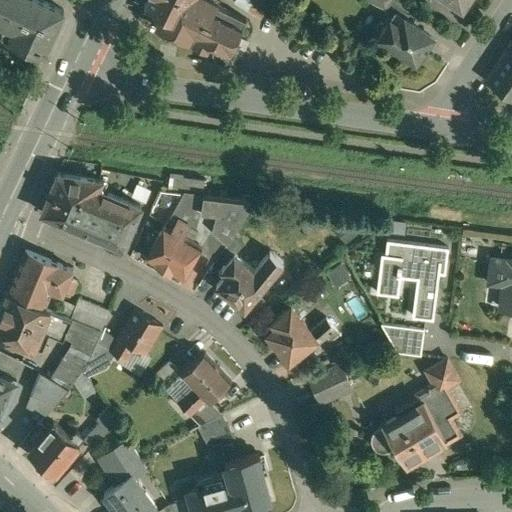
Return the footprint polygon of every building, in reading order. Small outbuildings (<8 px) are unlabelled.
[(65,11),(40,0),(0,0),(0,25),(15,32),(11,40),(44,56),(65,11)] [(146,0),(145,4),(161,11),(182,21),(192,0),(146,0)] [(246,18),(216,4),(218,0),(192,0),(182,21),(161,11),(159,15),(159,19),(160,23),(163,25),(201,44),(205,44),(209,43),(211,40),(225,46),(228,47),(232,45),(234,43),(246,18)] [(432,35),(397,11),(380,36),(415,60),(417,57),(421,57),(426,49),(424,47),(432,35)] [(511,47),(510,46),(486,80),(511,97),(511,47)] [(105,179),(59,173),(43,210),(80,226),(88,207),(93,209),(102,187),(105,179)] [(141,204),(102,187),(93,209),(88,207),(80,226),(122,245),(141,204)] [(253,200),(203,194),(198,225),(200,226),(193,237),(201,242),(198,247),(218,259),(253,200)] [(173,226),(165,222),(148,255),(177,270),(177,271),(178,272),(180,273),(182,273),(184,273),(185,272),(187,270),(188,267),(187,265),(198,247),(201,242),(193,237),(200,226),(198,225),(179,215),(173,226)] [(452,248),(385,240),(381,251),(376,253),(376,262),(381,264),(377,291),(401,296),(404,278),(415,280),(411,318),(436,321),(443,275),(449,275),(452,248)] [(72,267),(25,248),(7,291),(43,306),(49,289),(61,294),(63,289),(71,292),(76,279),(68,276),(72,267)] [(258,268),(237,252),(225,267),(229,270),(219,282),(235,295),(233,297),(235,298),(235,302),(239,305),(243,305),(244,306),(246,304),(248,306),(284,260),(272,250),(258,268)] [(511,258),(492,256),(489,276),(509,279),(505,303),(500,302),(500,305),(511,306),(511,258)] [(43,306),(7,291),(0,308),(0,328),(9,332),(7,337),(27,345),(29,343),(42,348),(48,330),(50,309),(43,306)] [(109,311),(78,298),(70,317),(101,329),(109,311)] [(311,329),(292,305),(271,320),(275,325),(267,331),(290,360),(291,359),(307,345),(317,337),(311,329)] [(134,308),(117,337),(119,338),(112,350),(114,351),(126,358),(128,359),(136,345),(147,352),(163,325),(134,308)] [(70,317),(50,309),(48,330),(71,338),(69,344),(92,353),(101,329),(70,317)] [(327,317),(311,329),(317,337),(320,340),(327,334),(330,338),(338,331),(327,317)] [(423,328),(384,323),(398,352),(420,355),(423,328)] [(92,353),(69,344),(51,376),(69,388),(85,369),(92,353)] [(316,356),(307,345),(291,359),(299,369),(316,356)] [(206,350),(183,371),(194,384),(179,399),(192,412),(206,397),(208,399),(210,397),(231,377),(206,350)] [(114,351),(97,379),(106,392),(126,358),(114,351)] [(430,379),(436,380),(444,382),(443,386),(445,388),(461,379),(447,355),(423,368),(430,379)] [(169,359),(154,373),(161,381),(177,367),(169,359)] [(343,364),(310,379),(321,403),(354,387),(343,364)] [(51,376),(41,370),(26,404),(47,414),(69,388),(51,376)] [(16,380),(0,373),(0,417),(16,380)] [(423,399),(381,424),(382,425),(374,430),(373,431),(371,433),(370,435),(370,437),(370,439),(370,441),(371,442),(371,444),(372,446),(374,447),(376,449),(379,450),(382,450),(385,449),(394,444),(403,460),(457,429),(447,413),(456,408),(445,388),(443,386),(444,382),(436,380),(435,384),(430,387),(429,385),(425,388),(426,389),(419,393),(423,399)] [(208,399),(206,397),(192,412),(202,423),(224,412),(210,397),(208,399)] [(115,418),(106,403),(95,416),(99,419),(84,435),(93,443),(115,418)] [(202,423),(197,426),(209,446),(237,438),(224,412),(202,423)] [(79,439),(53,419),(30,450),(56,469),(79,439)] [(147,468),(125,438),(100,455),(102,457),(111,471),(110,472),(117,482),(106,490),(122,511),(123,511),(124,511),(148,511),(156,506),(135,477),(147,468)] [(260,452),(225,462),(228,472),(199,480),(200,486),(234,477),(242,507),(273,498),(260,452)] [(200,486),(189,489),(191,496),(195,511),(236,511),(243,510),(242,507),(234,477),(200,486)] [(195,511),(191,496),(169,502),(170,503),(176,511),(195,511)] [(176,511),(170,503),(157,511),(176,511)]
